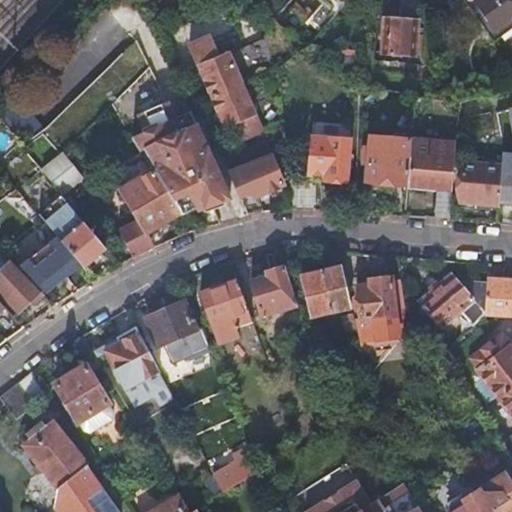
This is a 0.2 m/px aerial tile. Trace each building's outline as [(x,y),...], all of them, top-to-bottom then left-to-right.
[(319,0),(336,14),(347,0),(319,0)] [(418,0),(411,0),(411,1),(399,0),(398,0),(397,21),(382,20),(381,53),(416,55),(418,0)] [(511,0),(446,0),(444,3),(451,13),(458,11),(469,4),(490,36),(511,22),(511,0)] [(239,84),(276,68),(263,39),(218,59),(209,38),(188,47),(210,97),(239,84)] [(239,84),(210,97),(223,127),(229,124),(238,145),(261,135),(252,114),(239,84)] [(511,88),(460,102),(458,120),(511,107),(511,88)] [(218,203),(220,202),(227,200),(188,110),(171,117),(163,101),(134,113),(142,130),(128,136),(138,153),(142,150),(154,169),(180,214),(182,216),(192,212),(193,215),(199,212),(200,214),(202,215),(219,208),(219,206),(218,203)] [(306,171),(315,172),(314,180),(345,182),(349,138),(309,135),(306,171)] [(410,151),(411,139),(372,136),(368,181),(407,185),(410,151)] [(410,151),(407,185),(452,189),(455,155),(410,151)] [(61,153),(41,171),(59,193),(80,176),(61,153)] [(233,188),(245,215),(259,212),(253,197),(281,184),(267,154),(239,166),(226,172),(233,188)] [(148,233),(180,214),(154,169),(149,172),(141,159),(116,173),(124,187),(120,190),(137,219),(145,234),(148,233)] [(463,166),(460,201),(499,204),(501,170),(463,166)] [(309,181),(289,183),(292,210),(311,211),(309,181)] [(44,221),(59,240),(82,267),(105,248),(83,221),(60,194),(45,206),(52,215),(44,221)] [(118,230),(134,258),(136,256),(156,247),(148,233),(145,234),(137,219),(118,230)] [(52,237),(25,260),(49,288),(76,266),(52,237)] [(11,262),(0,271),(0,292),(17,311),(38,292),(11,262)] [(283,268),(261,274),(254,276),(257,282),(249,284),(260,320),(296,310),(283,268)] [(309,318),(349,309),(340,269),(300,278),(309,318)] [(458,315),(472,327),(483,315),(485,283),(454,281),(451,276),(410,295),(427,329),(458,315)] [(354,282),(355,289),(361,336),(396,331),(389,277),(354,282)] [(511,280),(485,279),(485,283),(483,315),(511,316),(511,280)] [(250,323),(236,282),(198,295),(216,343),(236,336),(233,328),(250,323)] [(170,284),(155,292),(166,311),(146,321),(161,348),(168,345),(172,353),(183,348),(186,355),(205,346),(183,301),(180,303),(170,284)] [(157,370),(135,327),(101,344),(124,385),(131,388),(140,383),(140,378),(157,370)] [(511,354),(498,337),(466,361),(511,422),(511,354)] [(425,357),(410,359),(414,390),(434,368),(425,357)] [(82,364),(51,382),(75,422),(105,404),(82,364)] [(30,374),(15,384),(31,405),(45,395),(30,374)] [(27,440),(21,444),(53,490),(50,510),(51,511),(110,511),(80,469),(83,468),(51,423),(41,430),(37,423),(22,433),(27,440)] [(233,463),(211,477),(220,495),(244,480),(233,463)] [(511,511),(511,487),(511,488),(502,474),(445,510),(446,511),(511,511)] [(220,495),(211,477),(199,484),(210,502),(220,495)] [(306,511),(421,511),(403,484),(371,504),(356,480),(306,511)] [(186,511),(177,496),(151,511),(186,511)]
